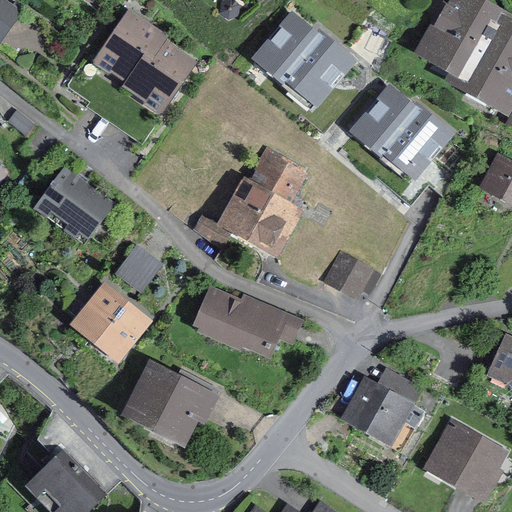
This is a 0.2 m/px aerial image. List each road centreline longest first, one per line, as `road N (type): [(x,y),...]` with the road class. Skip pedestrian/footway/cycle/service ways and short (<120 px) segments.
road 1 (residential): [(0,353),(146,485),(178,500),(226,492),(276,438)]
road 2 (residential): [(276,438),(348,353),(368,341),(511,308)]
road 3 (residential): [(381,511),(276,438)]
